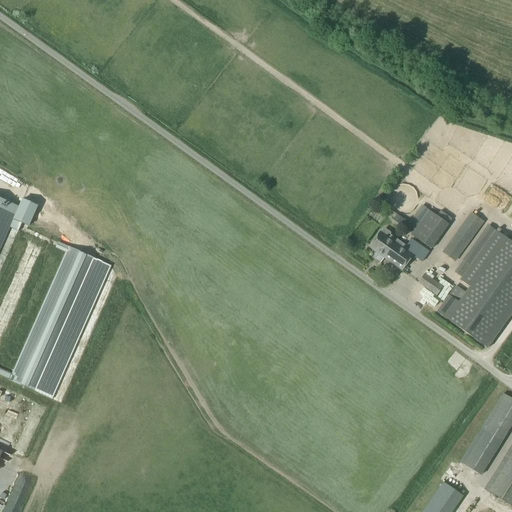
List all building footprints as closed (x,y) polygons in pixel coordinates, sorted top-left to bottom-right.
[(488,185),(484,193),(497,200),(501,192),(488,185)] [(22,200),(19,207),(14,219),(13,220),(21,224),(28,227),(37,207),(22,200)] [(415,231),(429,212),(422,207),(408,226),(415,231)] [(376,221),(380,216),(371,208),(366,213),(376,221)] [(437,217),(429,212),(411,236),(431,250),(448,226),(447,225),(437,217)] [(437,217),(447,225),(451,220),(440,212),(437,217)] [(0,249),(14,219),(0,213),(0,249)] [(403,220),(397,215),(393,221),(399,225),(403,220)] [(472,215),(461,230),(443,255),(453,262),(482,222),(472,215)] [(17,232),(21,224),(13,220),(10,228),(17,232)] [(465,263),(470,266),(494,231),(489,228),(465,263)] [(511,244),(495,232),(489,240),(460,281),(469,288),(458,304),(448,297),(436,313),(487,350),(511,314),(511,244)] [(380,233),(369,249),(401,272),(412,257),(421,263),(429,253),(411,240),(404,250),(395,243),(396,241),(389,236),(387,237),(380,233)] [(0,370),(0,376),(9,381),(8,381),(38,395),(98,260),(68,247),(11,375),(0,370)] [(436,297),(443,288),(424,275),(418,284),(436,297)] [(460,463),(480,476),(511,425),(511,401),(502,395),(460,463)] [(511,444),(484,490),(510,506),(511,507),(511,444)]
